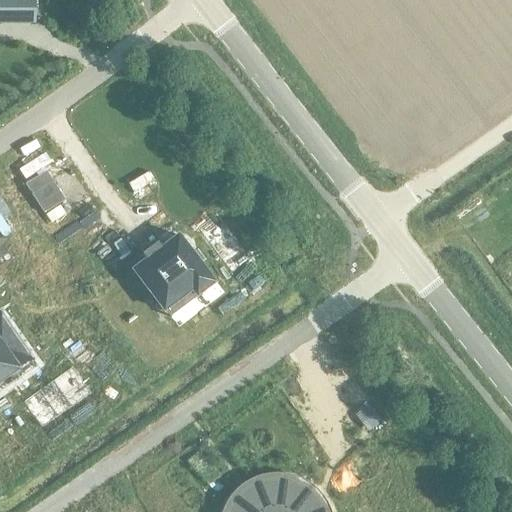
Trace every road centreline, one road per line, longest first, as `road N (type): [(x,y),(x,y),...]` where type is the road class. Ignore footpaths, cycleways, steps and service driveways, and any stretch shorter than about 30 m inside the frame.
road 1 (residential): [(50,511),(408,256)]
road 2 (tertiary): [(377,218),(199,0)]
road 3 (residential): [(192,0),(0,140)]
road 4 (tertiary): [(511,387),(408,256)]
road 5 (residential): [(377,218),(511,123)]
